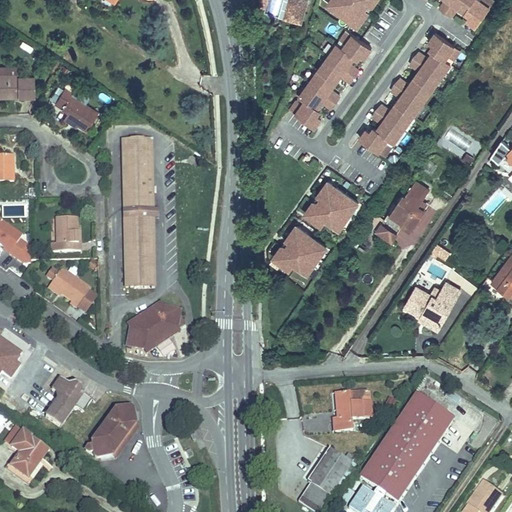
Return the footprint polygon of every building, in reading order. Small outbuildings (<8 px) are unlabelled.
[(288,0),(286,13),(302,17),(306,0),(258,0),(258,8),(265,8),(267,0),(288,0)] [(288,0),(286,0),(282,17),(301,22),(302,17),(286,13),(288,0)] [(362,0),(370,5),(373,0),(328,0),(326,4),(355,25),(366,10),(352,0),(362,0)] [(352,0),(366,10),(370,5),(362,0),(352,0)] [(442,0),(438,7),(451,15),(457,6),(468,14),(472,16),(469,21),(475,25),(492,0),(491,0),(442,0)] [(288,108),(312,127),(317,121),(313,118),(315,114),(319,110),(316,108),(321,102),(329,108),(338,96),(330,90),(340,76),(349,83),(358,71),(350,64),(354,58),(357,60),(361,56),(363,53),(367,56),(372,50),(348,31),(341,40),(346,45),(343,49),(338,44),(298,95),(304,99),(301,103),(295,99),(288,108)] [(362,130),(357,137),(382,154),(389,145),(383,141),(386,137),(392,141),(449,63),(443,59),(446,55),(452,59),(459,49),(434,32),(429,38),(433,41),(431,44),(428,49),(431,51),(426,57),(417,51),(409,63),(417,69),(407,83),(398,77),(390,89),(398,95),(388,109),(379,103),(371,115),(379,121),(375,128),(372,126),(368,130),(366,133),(362,130)] [(21,38),(18,44),(30,51),(33,46),(21,38)] [(0,74),(21,75),(21,68),(0,67),(0,74)] [(36,99),(36,78),(21,78),(21,75),(0,74),(0,92),(20,93),(20,98),(36,99)] [(96,119),(84,110),(89,101),(76,92),(73,97),(61,88),(48,107),(62,116),(61,117),(58,121),(64,124),(71,129),(69,131),(83,139),(96,119)] [(149,202),(145,139),(119,140),(122,212),(143,212),(149,202)] [(155,208),(153,139),(145,139),(149,202),(143,212),(122,212),(122,225),(141,226),(143,289),(159,288),(155,227),(162,226),(161,208),(155,208)] [(511,144),(502,156),(511,163),(511,144)] [(313,196),(304,208),(320,220),(324,214),(337,224),(356,198),(327,176),(316,191),(332,203),(328,207),(313,196)] [(399,196),(395,193),(368,231),(383,242),(393,228),(405,237),(423,212),(416,206),(426,192),(410,180),(399,196)] [(332,203),(316,191),(313,196),(328,207),(332,203)] [(68,216),(45,217),(46,243),(39,243),(40,255),(74,256),(72,242),(69,242),(69,230),(68,216)] [(271,252),(288,264),(292,259),(305,268),(324,242),(295,220),(284,235),(299,247),(296,251),(280,240),(271,252)] [(143,289),(141,226),(122,225),(124,288),(143,289)] [(15,240),(0,227),(0,258),(1,259),(15,240)] [(284,235),(280,240),(296,251),(299,247),(284,235)] [(511,255),(491,287),(511,299),(511,255)] [(46,285),(56,270),(50,266),(40,280),(46,285)] [(85,289),(56,270),(46,285),(42,290),(53,297),(56,300),(62,303),(60,307),(70,312),(70,311),(81,295),(85,289)] [(53,297),(42,290),(40,292),(52,300),(53,297)] [(437,333),(457,299),(443,291),(433,307),(413,295),(401,315),(417,325),(419,322),(437,333)] [(78,316),(89,300),(81,295),(70,311),(78,316)] [(125,323),(129,328),(164,305),(160,299),(125,323)] [(179,308),(164,305),(129,328),(126,345),(142,348),(181,324),(179,308)] [(416,327),(434,338),(437,333),(419,322),(417,325),(416,327)] [(181,324),(142,348),(148,355),(182,330),(181,324)] [(0,380),(4,383),(15,367),(9,363),(14,356),(0,345),(0,380)] [(66,387),(56,378),(45,393),(51,398),(42,409),(64,425),(72,413),(80,415),(88,403),(80,399),(80,390),(72,385),(66,387)] [(367,395),(331,396),(332,413),(336,416),(336,421),(329,421),(329,435),(348,436),(348,425),(367,424),(367,395)] [(348,509),(345,511),(388,511),(377,505),(381,498),(394,507),(450,422),(413,396),(356,482),(373,493),(369,499),(358,492),(355,498),(347,492),(340,503),(348,509)] [(126,411),(119,407),(107,410),(86,440),(85,443),(86,458),(92,462),(106,459),(128,427),(126,411)] [(64,425),(42,409),(36,416),(59,432),(64,425)] [(44,444),(19,425),(2,448),(7,453),(0,462),(0,474),(24,492),(40,469),(33,463),(44,444)] [(134,432),(128,427),(106,460),(112,464),(134,432)] [(318,511),(352,466),(329,450),(303,486),(307,488),(293,507),(300,511),(318,511)] [(490,511),(504,492),(486,480),(468,505),(470,507),(466,511),(490,511)]
